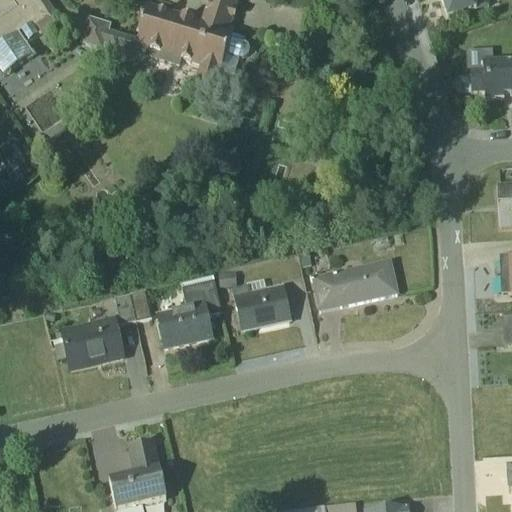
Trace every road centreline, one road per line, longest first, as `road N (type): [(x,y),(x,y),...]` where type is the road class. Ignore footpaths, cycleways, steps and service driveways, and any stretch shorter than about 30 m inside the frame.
road 1 (residential): [(453,359),(332,366),(0,437)]
road 2 (residential): [(453,359),(450,157)]
road 3 (residential): [(450,157),(431,124),(393,0)]
road 4 (residential): [(464,511),(453,359)]
